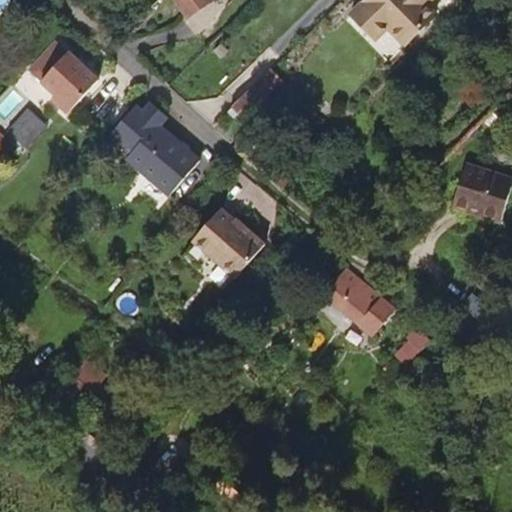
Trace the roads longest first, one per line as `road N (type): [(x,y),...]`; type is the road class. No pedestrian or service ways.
road 1 (residential): [(63,0),(176,107),(421,309)]
road 2 (unclassified): [(159,511),(0,395)]
